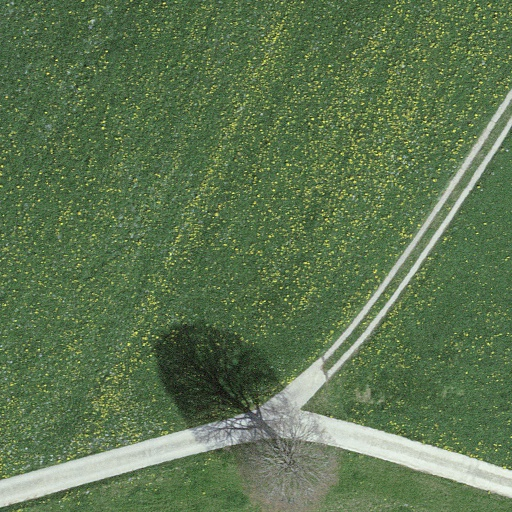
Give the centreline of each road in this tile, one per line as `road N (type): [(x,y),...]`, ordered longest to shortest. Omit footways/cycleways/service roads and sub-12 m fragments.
road 1 (track): [(511,112),(351,346),(272,428)]
road 2 (track): [(272,428),(20,511)]
road 3 (track): [(511,501),(272,428)]
